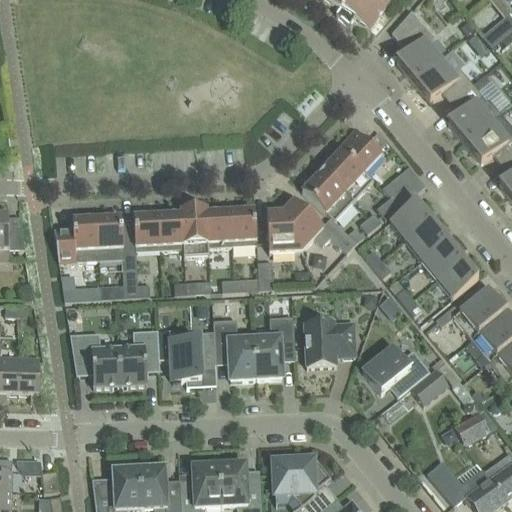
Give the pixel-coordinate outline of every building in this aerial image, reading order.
[(322,0),(323,0),(341,12),(348,0),(322,0)] [(348,0),(341,12),(336,19),(349,30),(355,22),(371,32),(390,3),(385,0),(348,0)] [(503,21),(481,39),(491,51),(511,34),(511,0),(493,0),(489,4),(503,21)] [(427,49),(434,44),(411,16),(392,38),(408,57),(396,67),(413,87),(440,64),(427,49)] [(468,26),(461,32),(467,39),(473,33),(468,26)] [(474,52),(483,44),(475,35),(467,43),(474,52)] [(511,41),(509,37),(501,44),(506,50),(511,45),(511,41)] [(460,73),(452,79),(440,64),(413,87),(429,107),(441,97),(450,108),(473,89),(464,80),(465,79),(460,73)] [(511,72),(511,71),(498,78),(510,99),(511,98),(511,72)] [(484,80),(473,89),(478,96),(490,86),(484,80)] [(478,96),(473,89),(450,108),(459,119),(447,129),(464,149),(480,135),(491,126),(491,125),(500,118),(490,104),(486,104),(481,98),(480,98),(478,96)] [(511,135),(511,131),(500,118),(491,126),(480,135),(464,149),(480,169),(492,159),(501,170),(511,160),(511,135)] [(355,135),(338,153),(364,177),(364,176),(381,159),(355,135)] [(364,176),(364,177),(338,153),(331,160),(333,163),(302,196),(330,223),(334,227),(359,199),(373,185),(364,176)] [(511,160),(501,170),(510,180),(498,190),(511,206),(511,160)] [(392,218),(414,200),(405,190),(383,208),(392,218)] [(330,223),(321,231),(294,205),(282,217),(301,256),(314,242),(322,250),(330,242),(346,258),(356,248),(348,239),(334,227),(330,223)] [(389,227),(405,247),(431,225),(429,222),(428,223),(415,206),(389,227)] [(385,224),(392,218),(383,208),(376,214),(385,224)] [(214,217),(206,217),(206,213),(194,214),(196,260),(209,260),(208,252),(216,252),(214,217)] [(183,261),(196,260),(194,214),(181,215),(181,219),(174,219),(176,254),(183,254),(183,261)] [(236,251),(256,250),(254,215),(234,216),(236,251)] [(216,252),(236,251),(234,216),(214,217),(216,252)] [(269,258),(301,256),(282,217),(266,218),(269,258)] [(367,239),(381,227),(373,218),(359,230),(367,239)] [(0,261),(9,261),(9,255),(25,255),(20,222),(8,223),(8,219),(0,219),(0,261)] [(155,255),(176,254),(174,219),(153,220),(155,255)] [(135,256),(155,255),(153,220),(133,221),(134,244),(135,256)] [(121,222),(97,223),(99,266),(121,264),(122,275),(136,274),(135,256),(134,244),(122,244),(121,222)] [(78,267),(99,266),(97,223),(72,224),(72,235),(53,236),(58,268),(78,267)] [(431,225),(405,247),(420,266),(447,244),(431,225)] [(356,248),(363,242),(356,233),(348,239),(356,248)] [(462,263),(447,244),(420,266),(436,285),(462,263)] [(370,268),(373,272),(381,266),(373,255),(364,261),(370,268)] [(452,304),(478,283),(462,263),(436,285),(452,304)] [(390,276),(381,266),(373,272),(382,283),(390,276)] [(258,296),(273,295),(272,267),(257,268),(258,296)] [(137,291),(136,275),(122,275),(124,303),(137,302),(137,291)] [(307,276),(294,276),(295,289),(308,288),(307,276)] [(73,281),(61,281),(62,293),(64,306),(88,305),(100,304),(100,292),(88,293),(75,294),(73,281)] [(222,298),(246,297),(245,285),(221,286),(222,298)] [(198,299),(198,287),(174,289),(174,301),(198,299)] [(198,287),(198,299),(210,299),(210,287),(198,287)] [(459,331),(471,346),(505,316),(482,288),(436,325),(441,332),(452,323),(459,331)] [(137,302),(150,302),(149,290),(137,291),(137,302)] [(416,308),(403,293),(395,299),(408,315),(416,308)] [(364,299),(363,307),(366,312),(374,313),(376,301),(364,299)] [(389,302),(380,309),(386,317),(395,309),(389,302)] [(416,308),(408,315),(420,330),(427,324),(420,316),(421,315),(416,308)] [(15,321),(16,311),(5,311),(5,321),(15,321)] [(16,311),(15,321),(26,322),(26,311),(16,311)] [(483,361),(489,367),(511,348),(511,322),(506,316),(505,316),(471,346),(483,361)] [(254,345),(256,385),(282,383),(280,361),(294,361),(292,323),(269,324),(270,344),(254,345)] [(230,386),(256,385),(254,345),(237,346),(236,326),(212,327),(213,338),(214,365),(228,364),(230,386)] [(334,327),(304,329),(306,373),(336,371),(336,360),(341,360),(342,362),(355,361),(353,329),(334,330),(334,327)] [(133,353),(118,353),(120,391),(146,390),(146,377),(159,376),(157,336),(132,337),(133,353)] [(215,370),(214,365),(213,338),(188,339),(189,347),(170,348),(172,387),(186,386),(187,392),(203,391),(202,384),(201,384),(200,375),(215,374),(215,370)] [(99,339),(70,341),(76,381),(92,380),(93,393),(120,391),(118,353),(100,354),(99,339)] [(511,348),(489,367),(507,390),(511,386),(511,348)] [(402,365),(392,353),(362,377),(380,399),(389,392),(397,403),(429,377),(412,356),(402,365)] [(19,399),(20,363),(0,362),(0,405),(6,406),(6,399),(19,399)] [(38,407),(39,364),(20,363),(19,399),(30,399),(30,407),(38,407)] [(444,367),(438,372),(451,389),(451,393),(462,407),(470,400),(461,389),(444,367)] [(423,411),(448,391),(435,375),(410,395),(423,411)] [(471,400),(470,400),(477,409),(484,404),(477,395),(475,397),(471,400)] [(490,409),(490,414),(493,417),(497,418),(501,415),(501,410),(498,407),(494,406),(490,409)] [(473,421),(453,432),(454,434),(464,451),(489,437),(496,433),(482,415),(478,417),(473,420),(473,421)] [(511,461),(510,459),(482,478),(505,507),(511,502),(511,461)] [(0,497),(11,497),(12,477),(12,465),(0,464),(0,497)] [(234,465),(218,466),(221,511),(236,511),(235,511),(260,511),(259,481),(246,481),(245,469),(236,469),(234,465)] [(288,508),(290,511),(327,511),(331,509),(337,505),(324,488),(330,483),(316,465),(273,467),(276,509),(288,508)] [(192,486),(179,487),(180,511),(215,511),(221,511),(218,466),(202,467),(201,471),(192,472),(192,486)] [(498,511),(505,507),(482,478),(480,476),(462,489),(442,466),(426,479),(454,511),(465,501),(472,511),(498,511)] [(180,511),(179,487),(165,487),(164,473),(138,474),(140,511),(180,511)] [(92,491),(95,511),(140,511),(138,474),(113,475),(113,490),(92,491)] [(48,498),(59,497),(57,476),(41,478),(43,498),(48,498)] [(0,511),(10,511),(11,497),(0,497),(0,511)] [(50,511),(61,511),(60,502),(50,503),(50,511)]
